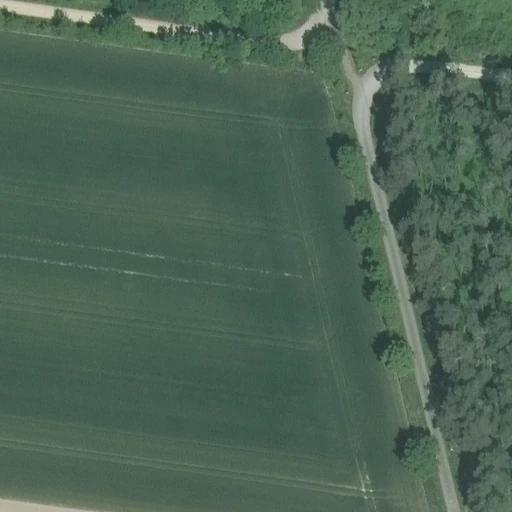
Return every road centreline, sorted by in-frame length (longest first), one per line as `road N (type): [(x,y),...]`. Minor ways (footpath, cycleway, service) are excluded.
road 1 (unclassified): [(358,97),(458,511)]
road 2 (track): [(0,8),(279,47),(313,37),(325,19)]
road 3 (track): [(511,87),(390,68),(358,97)]
